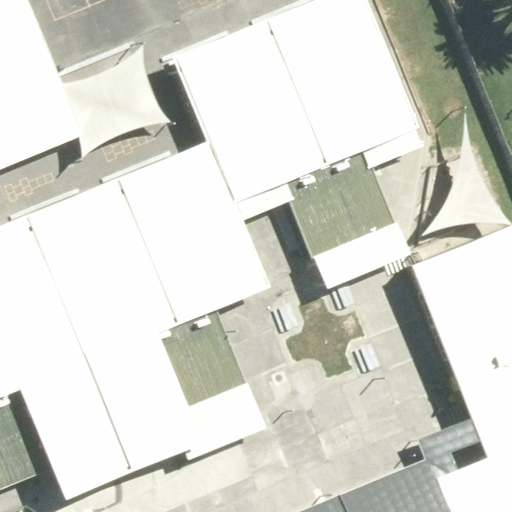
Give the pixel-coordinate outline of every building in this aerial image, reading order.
[(0,0),(0,165),(65,141),(10,0),(0,0)] [(347,0),(294,0),(167,49),(201,134),(225,195),(275,176),(316,279),(393,249),(353,146),(398,128),(347,0)] [(201,134),(0,212),(0,390),(7,388),(49,494),(248,416),(207,310),(223,304),(262,289),(225,195),(201,134)] [(511,511),(511,223),(508,213),(399,256),(501,511),(511,511)] [(457,511),(432,445),(260,511),(457,511)]
